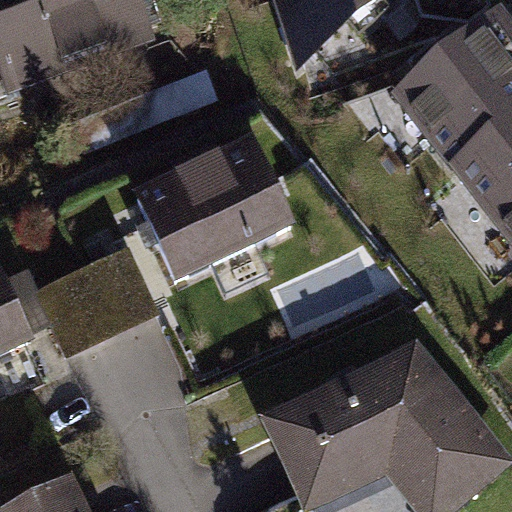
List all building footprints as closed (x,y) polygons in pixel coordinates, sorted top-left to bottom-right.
[(0,0),(0,93),(146,38),(132,0),(0,0)] [(279,0),(300,60),(374,0),(279,0)] [(403,106),(511,240),(511,34),(504,24),(403,106)] [(0,352),(42,333),(56,361),(156,313),(144,288),(283,222),(244,141),(127,196),(146,236),(28,292),(17,270),(0,278),(0,352)] [(407,341),(251,416),(295,511),(379,478),(407,511),(449,511),(510,464),(407,341)] [(81,511),(62,473),(0,502),(0,511),(81,511)]
